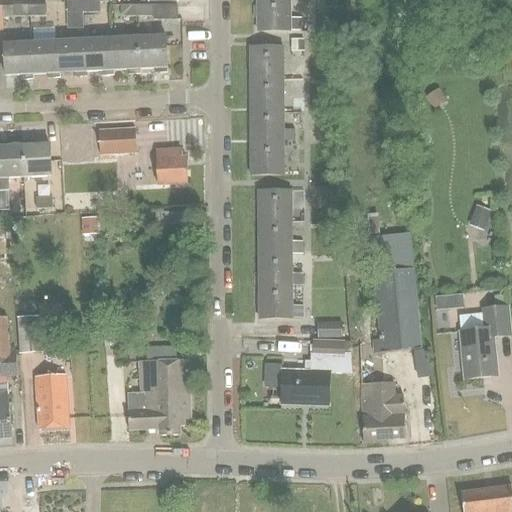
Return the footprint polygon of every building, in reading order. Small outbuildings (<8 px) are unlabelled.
[(289,17),(289,0),(256,0),(256,31),(289,31),(289,30),(300,30),(300,17),(289,17)] [(100,4),(83,5),(84,16),(100,15),(100,4)] [(84,16),(83,5),(68,5),(68,16),(84,16)] [(152,18),(153,22),(177,21),(177,6),(137,8),(138,19),(152,18)] [(30,8),(30,20),(47,19),(46,7),(30,8)] [(14,21),(30,20),(30,8),(13,9),(14,21)] [(121,20),(138,19),(137,8),(121,8),(121,20)] [(167,68),(166,37),(138,38),(139,70),(140,70),(154,69),(155,74),(167,73),(167,68)] [(140,75),(140,70),(139,70),(138,38),(111,40),(113,71),(128,70),(128,75),(140,75)] [(113,76),(113,71),(111,40),(85,41),(86,73),(87,73),(101,72),(101,77),(113,76)] [(87,78),(87,73),(86,73),(85,41),(58,43),(59,74),(60,74),(74,73),(74,78),(87,78)] [(60,79),(60,74),(59,74),(58,43),(31,44),(33,76),(47,75),(48,80),(60,79)] [(33,80),(33,76),(31,44),(4,46),(5,77),(21,76),(21,81),(33,80)] [(249,48),(249,80),(282,80),(282,47),(249,48)] [(249,112),(282,112),(292,112),(292,99),(282,99),(282,80),(249,80),(249,112)] [(439,91),(426,99),(435,111),(447,103),(439,91)] [(282,130),(282,112),(249,112),(249,144),(282,144),(282,140),(292,140),(292,130),(282,130)] [(135,131),(99,133),(100,158),(137,156),(135,131)] [(51,177),(49,145),(34,146),(34,141),(21,142),(22,147),(23,178),(51,177)] [(22,147),(7,148),(7,143),(0,143),(0,192),(8,192),(7,179),(23,178),(22,147)] [(249,144),(249,175),(282,175),(282,144),(249,144)] [(186,183),(185,159),(180,159),(180,150),(155,152),(156,185),(186,183)] [(289,191),(256,191),(256,223),(289,223),(300,223),(300,211),(289,211),(289,191)] [(0,213),(9,213),(8,192),(0,192),(0,213)] [(35,200),(35,209),(52,209),(51,199),(35,200)] [(476,207),(469,227),(484,233),(491,213),(476,207)] [(99,235),(98,219),(82,220),(83,236),(99,235)] [(256,255),(289,255),(300,255),(300,242),(289,243),(289,223),(256,223),(256,255)] [(382,238),(371,239),(374,272),(415,269),(412,235),(382,238)] [(257,287),(290,287),(300,287),(300,275),(289,275),(289,255),(256,255),(257,287)] [(379,342),(373,343),(374,355),(423,351),(415,269),(374,272),(379,342)] [(290,287),(257,287),(257,319),(290,319),(290,287)] [(449,299),(437,300),(438,312),(450,311),(449,299)] [(491,340),(511,338),(507,310),(480,313),(482,331),(458,334),(464,382),(495,379),(491,340)] [(0,377),(16,376),(14,355),(14,350),(7,351),(5,318),(0,318),(0,438),(10,438),(6,385),(0,385),(0,377)] [(40,318),(17,319),(19,355),(43,354),(40,318)] [(343,324),(319,324),(320,338),(344,338),(343,324)] [(342,356),(342,343),(310,342),(310,362),(303,362),(303,372),(280,371),(278,406),(326,407),(328,374),(341,374),(342,356)] [(342,356),(341,374),(349,375),(348,355),(342,356)] [(188,427),(187,361),(138,364),(139,394),(126,395),(126,412),(127,431),(157,430),(157,437),(178,436),(178,427),(188,427)] [(34,378),(37,431),(67,429),(64,376),(34,378)] [(391,386),(362,387),(364,444),(364,446),(388,445),(388,441),(404,441),(403,397),(400,397),(395,397),(395,396),(395,386),(391,386)] [(511,511),(511,492),(511,489),(461,496),(463,511),(511,511)]
